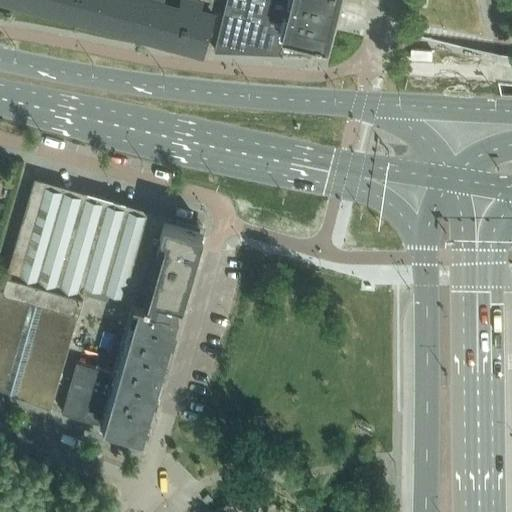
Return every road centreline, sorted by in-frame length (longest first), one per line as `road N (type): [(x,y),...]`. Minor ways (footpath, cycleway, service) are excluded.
road 1 (primary): [(357,104),(206,93),(0,60)]
road 2 (residential): [(148,486),(222,223)]
road 3 (primary): [(424,258),(425,511)]
road 4 (residential): [(0,139),(208,198),(222,223)]
road 5 (primary): [(0,89),(232,138)]
road 6 (primary): [(232,138),(325,183),(386,201),(424,258)]
road 7 (primary): [(232,138),(451,179)]
road 8 (primary): [(478,380),(451,179)]
road 9 (primary): [(478,380),(491,246),(511,206)]
road 10 (residential): [(148,486),(0,420)]
road 11 (primary): [(511,112),(357,104)]
road 12 (primary): [(479,511),(478,380)]
road 13 (primary): [(451,179),(422,137),(357,104)]
